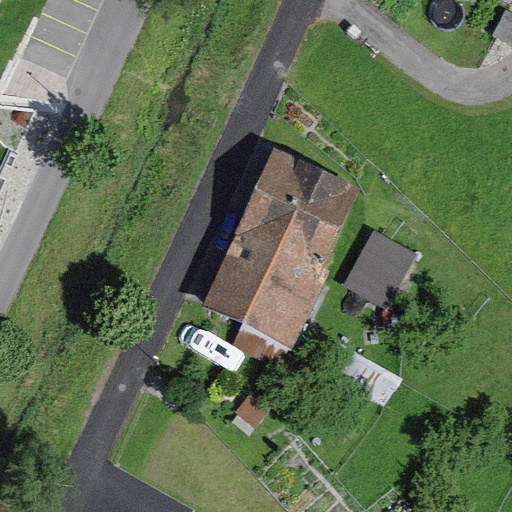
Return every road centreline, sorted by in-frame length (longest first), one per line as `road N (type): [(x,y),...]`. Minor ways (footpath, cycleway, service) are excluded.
road 1 (residential): [(80,511),(302,0)]
road 2 (residential): [(0,292),(131,0)]
